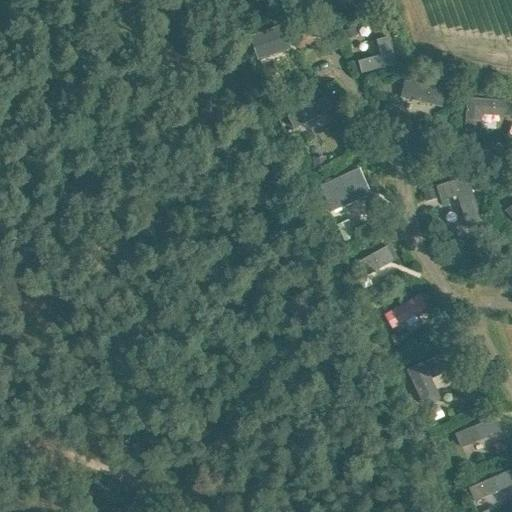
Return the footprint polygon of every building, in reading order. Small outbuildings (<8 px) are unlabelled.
[(275,24),(242,34),(250,60),(283,50),(275,24)] [(388,33),(372,38),(377,54),(356,61),(360,74),(396,63),(388,33)] [(371,41),(359,44),(363,57),(375,54),(371,41)] [(287,125),(330,109),(325,95),(282,111),(287,125)] [(508,129),(509,98),(465,97),(464,129),(508,129)] [(314,182),(325,210),(366,193),(355,166),(314,182)] [(469,174),(422,186),(425,201),(455,193),(465,232),(483,228),(469,174)] [(511,200),(500,211),(511,224),(511,200)] [(366,285),(400,268),(388,243),(354,259),(366,285)] [(387,328),(427,309),(420,293),(380,312),(387,328)] [(433,373),(411,380),(419,405),(441,397),(433,373)] [(458,447),(501,428),(494,413),(451,432),(458,447)] [(471,500),(511,482),(511,466),(465,486),(471,500)]
